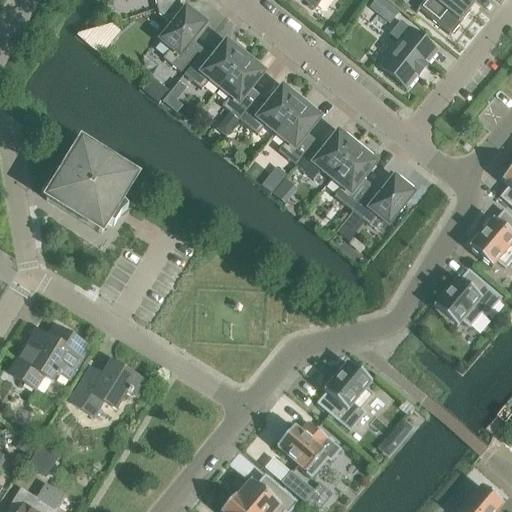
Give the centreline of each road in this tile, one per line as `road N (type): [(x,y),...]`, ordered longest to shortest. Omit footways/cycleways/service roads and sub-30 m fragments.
road 1 (residential): [(245,414),(32,279)]
road 2 (residential): [(231,0),(408,142)]
road 3 (residential): [(356,342),(392,327),(464,216),(464,184)]
road 4 (residential): [(408,142),(511,13)]
road 5 (residential): [(32,279),(8,143),(0,136)]
road 6 (residential): [(245,414),(308,346),(356,342)]
road 7 (residential): [(163,511),(245,414)]
